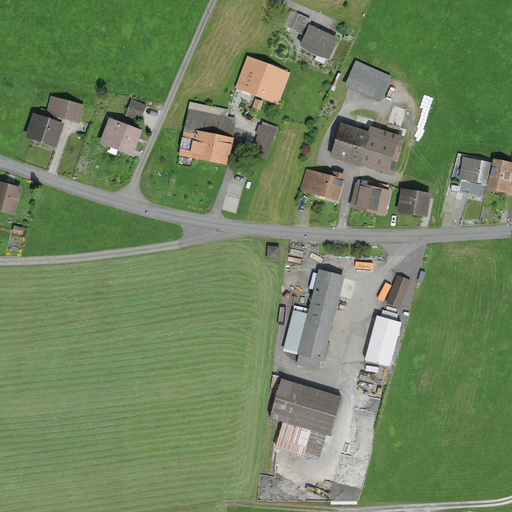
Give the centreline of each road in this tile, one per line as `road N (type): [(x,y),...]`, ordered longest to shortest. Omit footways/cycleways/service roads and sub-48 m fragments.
road 1 (residential): [(222,227),(0,158)]
road 2 (residential): [(0,259),(166,247),(222,227)]
road 3 (residential): [(408,236),(222,227)]
road 4 (residential): [(345,376),(387,268),(408,236)]
road 5 (residential): [(511,500),(388,508)]
